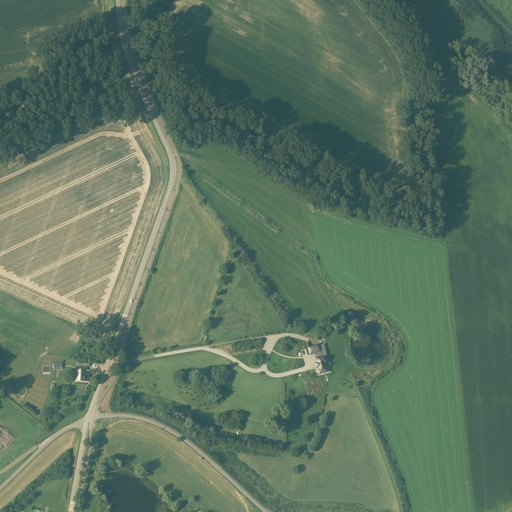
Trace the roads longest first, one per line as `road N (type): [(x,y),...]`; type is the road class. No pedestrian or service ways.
road 1 (tertiary): [(89,418),(174,167),(126,51),(118,0)]
road 2 (unclassified): [(266,511),(166,428),(119,415),(89,418)]
